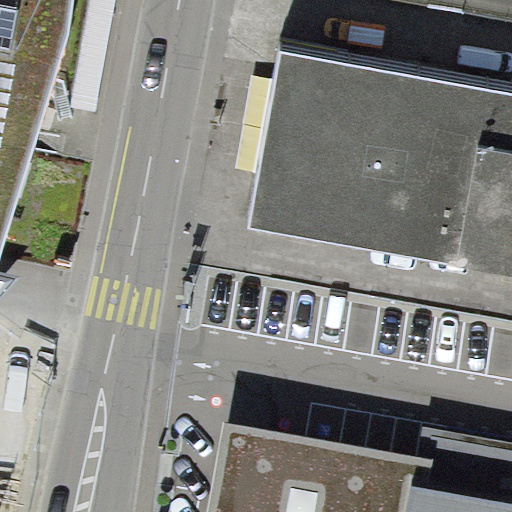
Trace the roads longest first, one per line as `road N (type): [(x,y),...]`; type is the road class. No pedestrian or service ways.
road 1 (secondary): [(178,0),(83,511)]
road 2 (unknown): [(392,0),(511,23)]
